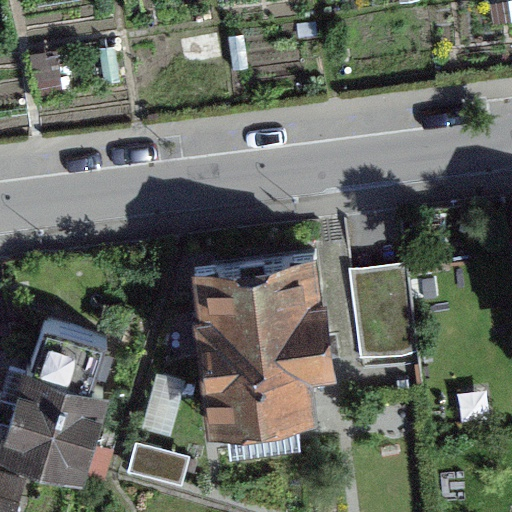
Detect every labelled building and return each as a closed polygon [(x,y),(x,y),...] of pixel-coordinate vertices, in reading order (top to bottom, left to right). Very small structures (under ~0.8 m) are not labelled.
[(511,225),(460,232),(472,328),(450,331),(456,378),(498,372),(495,348),(511,346),(511,225)] [(302,242),(155,261),(176,421),(258,410),(251,355),(315,346),(302,242)] [(367,354),(424,350),(417,257),(361,262),(367,354)] [(0,309),(0,370),(8,370),(0,309)] [(11,409),(0,406),(0,448),(61,465),(85,379),(24,362),(11,409)] [(114,443),(91,436),(78,475),(101,482),(114,443)] [(138,470),(193,470),(193,443),(138,443),(138,470)] [(0,511),(7,511),(16,490),(0,483),(0,511)]
